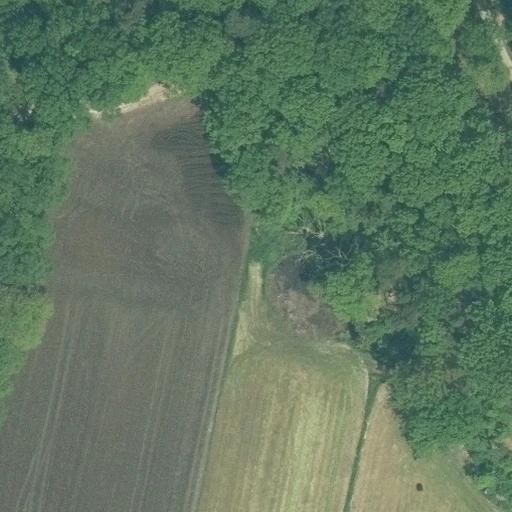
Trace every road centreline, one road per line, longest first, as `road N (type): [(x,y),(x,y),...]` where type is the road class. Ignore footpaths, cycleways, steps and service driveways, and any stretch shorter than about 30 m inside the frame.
road 1 (track): [(0,118),(112,106),(258,53),(371,0)]
road 2 (tertiary): [(511,183),(418,0)]
